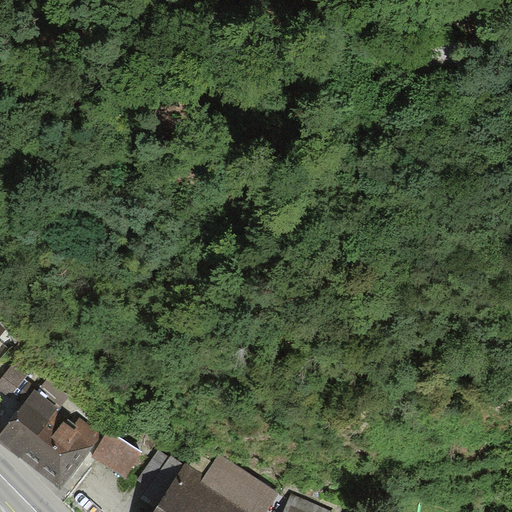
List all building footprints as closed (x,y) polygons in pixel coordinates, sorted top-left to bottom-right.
[(0,432),(4,436),(42,387),(14,366),(0,384),(0,432)] [(0,440),(0,447),(58,493),(102,437),(78,419),(72,428),(56,417),(70,397),(46,381),(42,387),(4,436),(0,440)] [(92,458),(126,480),(142,455),(109,433),(92,458)] [(156,511),(278,511),(287,500),(219,455),(204,479),(186,467),(156,511)] [(325,511),(291,498),(285,511),(325,511)]
